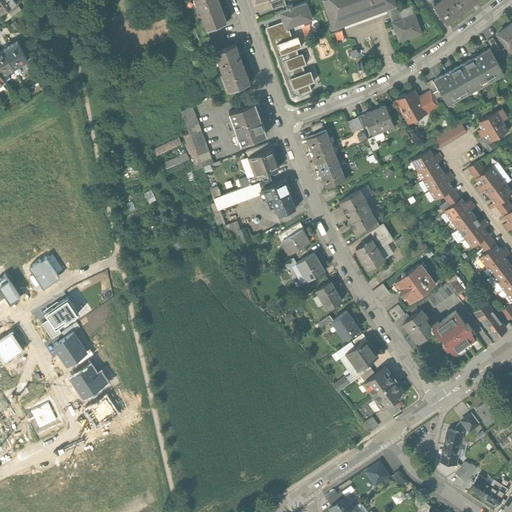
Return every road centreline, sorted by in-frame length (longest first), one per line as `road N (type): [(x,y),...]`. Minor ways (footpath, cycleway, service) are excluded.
road 1 (residential): [(437,400),(343,260),(283,122)]
road 2 (residential): [(283,122),(395,76),(505,0)]
road 3 (residential): [(0,470),(70,435),(74,419),(20,311)]
road 4 (residential): [(474,141),(448,157),(511,248)]
road 5 (residential): [(283,122),(235,0)]
